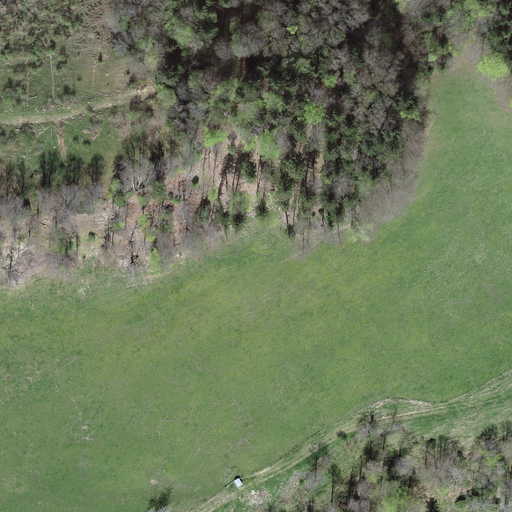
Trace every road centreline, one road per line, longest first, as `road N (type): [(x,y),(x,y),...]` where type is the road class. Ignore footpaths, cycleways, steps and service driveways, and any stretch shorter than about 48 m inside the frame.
road 1 (track): [(204,511),(349,431),(511,392)]
road 2 (track): [(157,88),(106,105),(0,119)]
